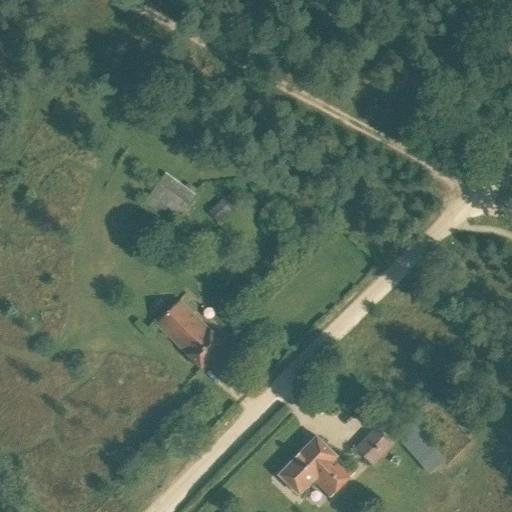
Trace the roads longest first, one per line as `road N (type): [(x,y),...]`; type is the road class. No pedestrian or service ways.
road 1 (track): [(362,128),(141,0)]
road 2 (track): [(362,128),(471,189)]
